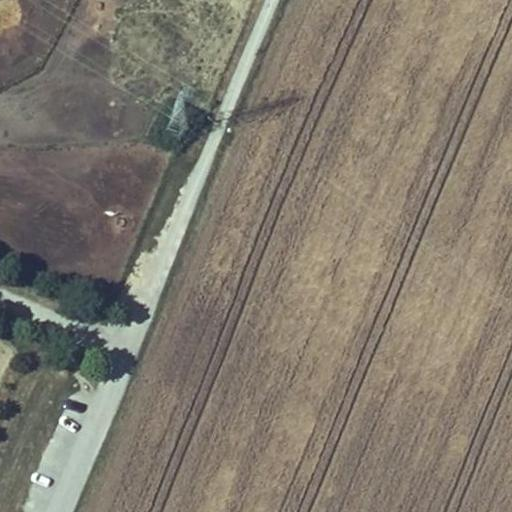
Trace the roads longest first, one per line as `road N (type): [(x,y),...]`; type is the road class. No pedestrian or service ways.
road 1 (track): [(126,346),(268,0)]
road 2 (unclassified): [(57,511),(126,346)]
